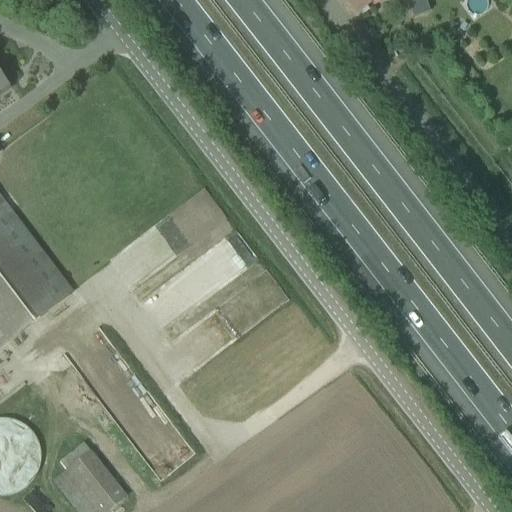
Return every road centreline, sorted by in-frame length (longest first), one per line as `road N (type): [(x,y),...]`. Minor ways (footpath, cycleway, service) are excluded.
road 1 (unclassified): [(486,511),(88,0)]
road 2 (motorway): [(177,0),(511,429)]
road 3 (motorway): [(511,341),(248,0)]
road 4 (unclassified): [(511,240),(324,0)]
